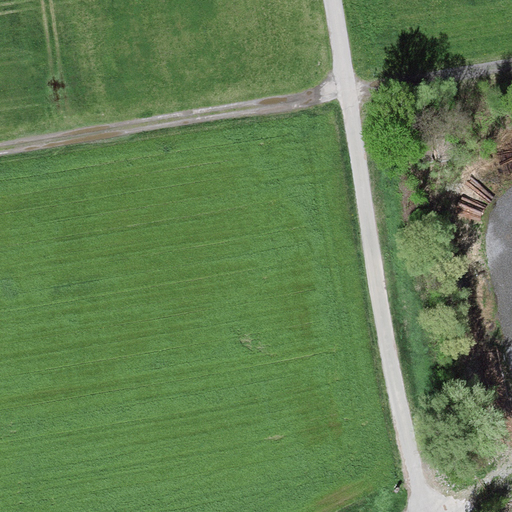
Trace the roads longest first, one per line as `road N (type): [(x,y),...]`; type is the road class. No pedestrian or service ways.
road 1 (track): [(411,511),(337,98)]
road 2 (track): [(337,98),(0,154)]
road 3 (track): [(511,66),(337,98)]
